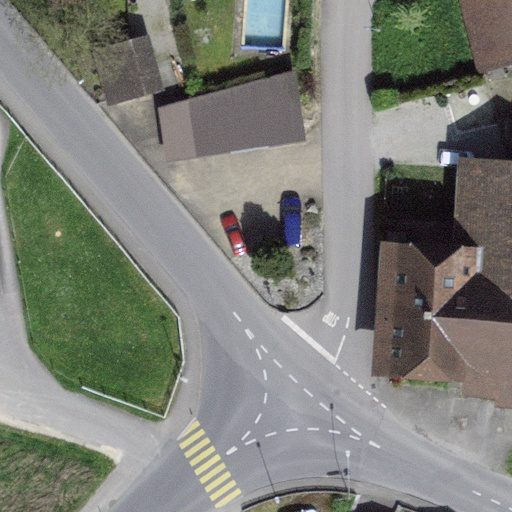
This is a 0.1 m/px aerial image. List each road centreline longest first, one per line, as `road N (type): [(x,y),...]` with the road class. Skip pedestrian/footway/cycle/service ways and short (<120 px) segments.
road 1 (tertiary): [(289,402),(257,341),(0,34)]
road 2 (residential): [(351,0),(343,58),(347,314),(337,349),(289,402)]
road 3 (tertiary): [(510,511),(289,402)]
road 4 (tertiary): [(289,402),(151,508)]
